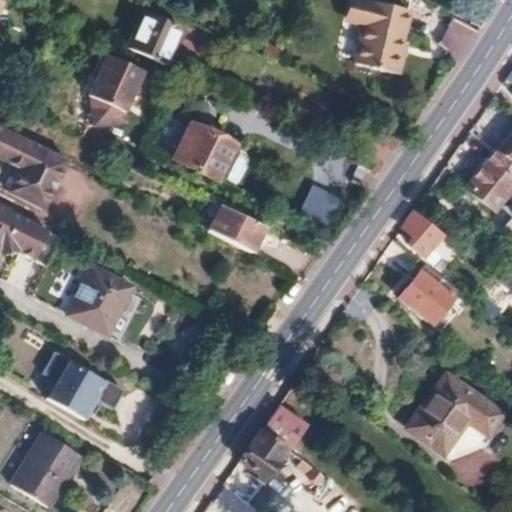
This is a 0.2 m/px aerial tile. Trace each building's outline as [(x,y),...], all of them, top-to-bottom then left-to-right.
[(365,2),(365,3),(350,1),(346,24),(360,27),(352,67),(397,75),(402,51),(397,50),(405,9),(365,2)] [(125,43),(162,60),(177,30),(140,12),(125,43)] [(449,19),(436,49),(466,62),(479,32),(449,19)] [(162,60),(125,43),(122,49),(159,66),(162,60)] [(140,75),(105,58),(85,98),(89,100),(91,127),(123,125),(122,113),(140,75)] [(16,104),(31,111),(39,95),(23,87),(16,104)] [(169,160),(213,182),(231,146),(187,124),(169,160)] [(0,180),(0,187),(33,204),(59,155),(0,125),(0,157),(9,162),(0,180)] [(511,131),(495,152),(511,165),(511,131)] [(511,185),(511,165),(495,152),(465,188),(491,210),(511,185)] [(311,184),(298,210),(328,226),(342,200),(311,184)] [(205,210),(213,214),(206,229),(250,251),(263,226),(210,200),(205,210)] [(44,228),(0,205),(0,251),(13,249),(29,257),(44,228)] [(421,257),(441,234),(413,211),(400,228),(413,238),(407,245),(421,257)] [(428,324),(448,301),(455,291),(430,270),(424,277),(418,272),(396,298),(428,324)] [(140,294),(102,273),(76,320),(114,341),(140,294)] [(457,308),(448,301),(428,324),(437,332),(457,308)] [(119,392),(66,360),(42,399),(83,423),(96,401),(109,409),(119,392)] [(488,433),(494,426),(443,388),(439,392),(488,433)] [(462,432),(478,444),(488,433),(439,392),(422,413),(455,440),(462,432)] [(286,451),(303,427),(276,405),(237,461),(261,479),(279,457),(323,491),(320,495),(342,511),(356,511),(365,501),(304,454),(299,461),(286,451)] [(411,444),(435,463),(455,440),(422,413),(409,427),(419,435),(411,444)] [(39,431),(6,479),(40,503),(73,454),(39,431)]
